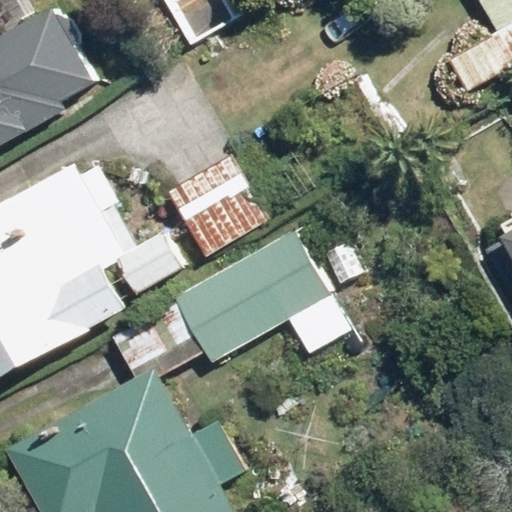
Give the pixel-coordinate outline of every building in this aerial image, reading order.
[(0,0),(0,159),(79,116),(72,104),(106,85),(64,12),(38,26),(22,0),(0,0)] [(511,0),(487,0),(506,35),(511,31),(511,0)] [(511,31),(506,35),(459,62),(477,94),(511,74),(511,31)] [(239,158),(175,195),(213,259),(277,221),(239,158)] [(0,392),(138,313),(114,272),(127,264),(149,252),(124,208),(129,205),(108,168),(91,178),(84,167),(0,215),(0,392)] [(303,233),(185,300),(187,303),(216,354),(222,364),(298,321),(340,296),(303,233)] [(147,299),(194,272),(174,237),(149,252),(127,264),(147,299)] [(511,246),(496,255),(511,282),(511,246)] [(319,357),(361,332),(340,296),(298,321),(319,357)] [(187,303),(121,340),(147,385),(164,375),(167,381),(216,354),(187,303)] [(147,385),(20,456),(52,511),(244,511),(231,487),(255,473),(227,423),(200,438),(167,381),(164,375),(147,385)]
